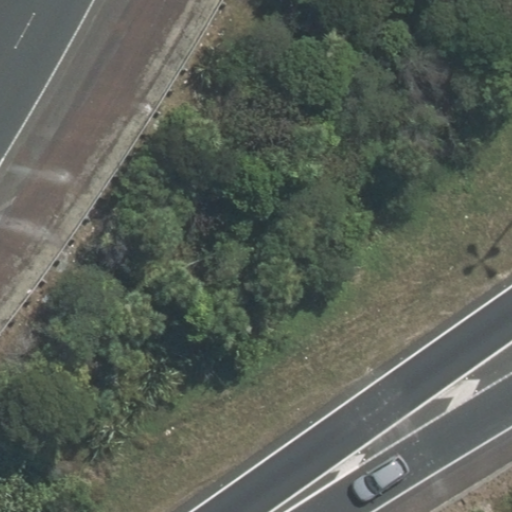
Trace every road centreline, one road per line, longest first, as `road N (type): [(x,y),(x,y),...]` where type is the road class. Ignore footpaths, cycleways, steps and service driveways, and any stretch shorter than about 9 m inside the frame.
road 1 (motorway): [(511,331),(264,511)]
road 2 (motorway): [(511,409),(331,511)]
